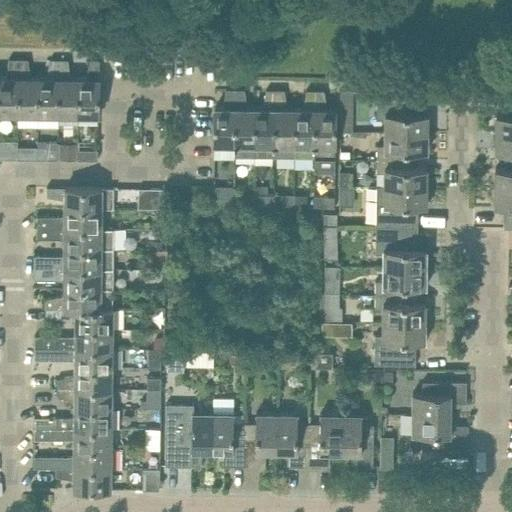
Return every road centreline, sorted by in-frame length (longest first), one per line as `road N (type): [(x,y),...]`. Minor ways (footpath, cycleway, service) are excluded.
road 1 (residential): [(490,509),(489,252),(457,224),(462,87)]
road 2 (residential): [(193,507),(462,509)]
road 3 (residential): [(25,511),(11,496),(15,266)]
road 4 (residential): [(112,170),(189,171),(190,97),(113,96)]
road 5 (residential): [(15,266),(14,172),(112,170)]
